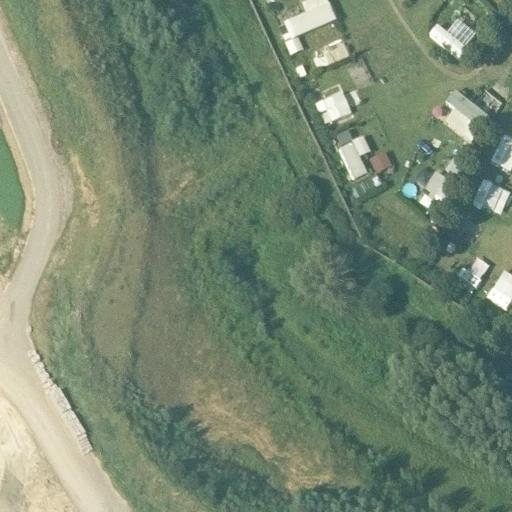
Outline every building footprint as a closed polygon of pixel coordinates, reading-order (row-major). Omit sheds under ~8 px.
[(332,7),(285,27),(292,45),(339,24),(332,7)] [(438,29),(431,38),(459,62),(467,53),(438,29)] [(341,39),(313,49),(321,69),(349,59),(341,39)] [(374,65),(382,74),(409,52),(401,42),(374,65)] [(350,108),(361,102),(355,90),(344,96),(350,108)] [(456,94),(447,105),(479,130),(488,119),(456,94)] [(318,102),(323,124),(350,118),(344,95),(318,102)] [(511,138),(504,135),(493,162),(511,170),(511,138)] [(464,145),(446,172),(459,180),(476,153),(464,145)] [(352,147),(339,153),(354,184),(367,178),(352,147)] [(376,175),(392,168),(385,153),(369,160),(376,175)] [(443,208),(458,186),(437,173),(422,195),(443,208)] [(473,202),(498,216),(510,193),(486,180),(473,202)] [(407,208),(388,229),(412,250),(431,230),(407,208)] [(460,236),(472,243),(481,228),(470,221),(460,236)] [(491,301),(511,313),(511,310),(511,276),(508,274),(491,301)]
